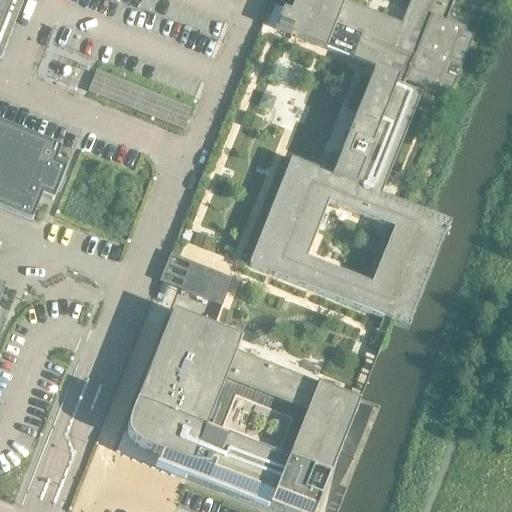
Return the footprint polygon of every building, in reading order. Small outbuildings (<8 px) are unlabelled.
[(0,0),(0,325),(3,317),(0,316),(0,298),(5,287),(0,284),(0,210),(31,222),(41,197),(53,202),(65,169),(54,165),(60,149),(0,124),(0,33),(13,0),(0,0)] [(249,267),(250,268),(407,331),(450,224),(422,213),(380,196),(415,108),(420,96),(402,89),(405,82),(448,99),(473,37),(472,37),(464,34),(466,30),(445,22),(454,0),(294,0),(290,12),(282,9),(274,30),(374,70),(331,177),(290,161),(249,264),(249,265),(249,266),(249,267)] [(37,71),(50,78),(63,56),(49,48),(37,71)] [(185,130),(194,107),(97,69),(89,92),(185,130)] [(191,263),(180,291),(221,307),(232,280),(191,263)] [(190,467),(185,480),(264,511),(314,511),(359,401),(318,384),(236,351),(241,340),(171,312),(129,418),(128,420),(127,422),(127,424),(126,425),(126,428),(126,430),(126,431),(127,434),(127,436),(128,438),(130,440),(131,442),(134,444),(140,448),(150,453),(155,455),(164,458),(170,461),(178,463),(190,467)]
